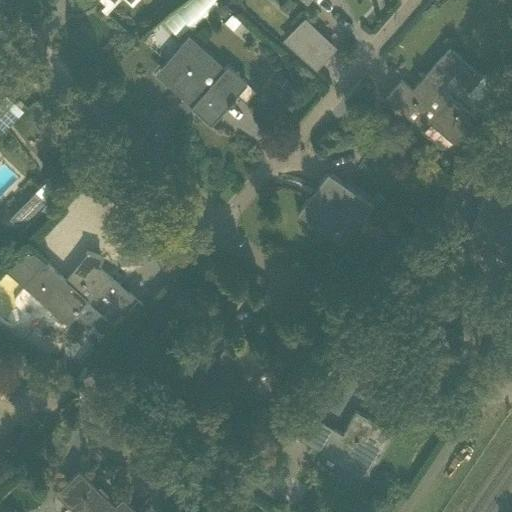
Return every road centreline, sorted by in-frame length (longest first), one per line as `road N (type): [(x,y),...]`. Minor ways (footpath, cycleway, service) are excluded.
road 1 (residential): [(491,383),(337,310),(216,227)]
road 2 (residential): [(216,227),(0,12)]
road 3 (residential): [(216,227),(417,0)]
road 4 (track): [(101,359),(216,227)]
road 5 (unclassified): [(491,383),(403,511)]
